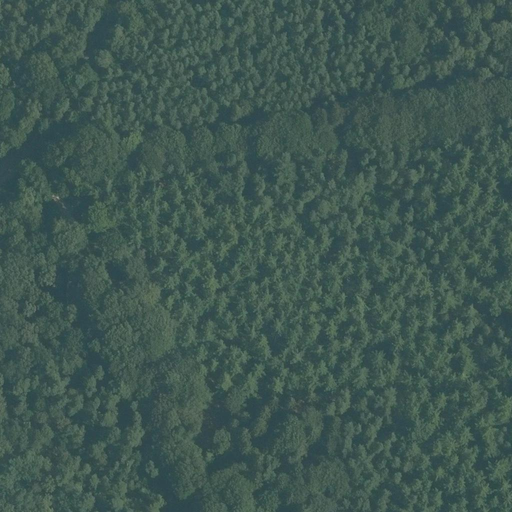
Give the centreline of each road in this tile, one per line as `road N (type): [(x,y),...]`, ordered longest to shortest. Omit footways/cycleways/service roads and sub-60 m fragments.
road 1 (track): [(511,113),(47,173),(37,163)]
road 2 (track): [(114,165),(511,329)]
road 3 (track): [(472,401),(383,82),(383,0)]
road 4 (track): [(181,444),(35,168)]
road 5 (track): [(181,444),(343,398),(472,401)]
road 6 (unclassified): [(0,170),(125,0)]
road 7 (track): [(59,170),(165,0)]
